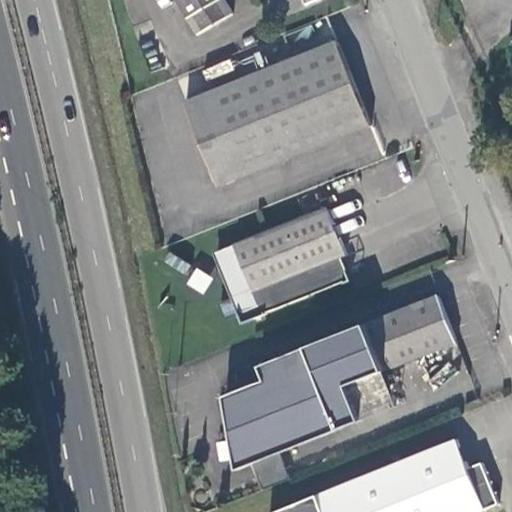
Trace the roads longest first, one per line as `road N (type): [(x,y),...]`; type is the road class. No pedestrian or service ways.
road 1 (trunk): [(144,511),(36,0)]
road 2 (unclassified): [(511,306),(389,0)]
road 3 (trunk): [(0,67),(51,290)]
road 4 (trunk): [(51,290),(94,511)]
road 5 (trunk): [(0,163),(51,290)]
